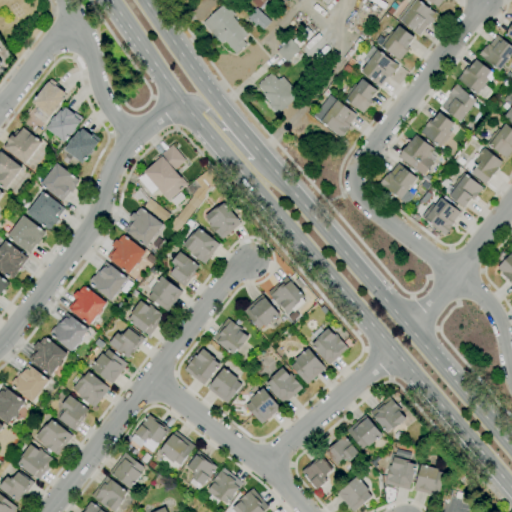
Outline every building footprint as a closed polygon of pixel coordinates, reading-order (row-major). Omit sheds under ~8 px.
[(271,0),(261,11),(249,0),(271,0)] [(419,36),(399,21),(415,0),(419,0),(437,14),(428,26),(427,26),(419,36)] [(235,54),(225,43),(222,46),(202,23),(222,5),(226,10),(228,8),(234,15),(233,17),(247,33),(241,39),(246,44),(235,54)] [(263,31),(256,24),(255,25),(253,24),(252,26),(247,21),(249,19),(247,17),(256,8),(272,23),(263,31)] [(400,60),(382,46),(399,25),(413,37),(406,47),(409,49),(400,60)] [(511,54),(499,71),(478,55),(485,46),(485,47),(488,44),(489,45),(497,35),(511,46),(511,54)] [(286,63),(276,52),(290,39),(292,41),(297,36),(304,43),(298,48),(300,50),(286,63)] [(380,86),(361,71),(378,49),(398,65),(388,78),(387,77),(380,86)] [(483,101),(456,79),(467,67),(469,68),(477,59),(491,71),(486,78),(489,80),(485,85),(492,91),(483,101)] [(277,114),(275,113),(274,114),(270,109),(271,108),(267,104),(269,102),(261,93),(262,92),(258,88),(259,87),(257,86),(271,73),(278,81),(282,77),(298,95),(277,114)] [(362,113),(345,99),(362,78),(377,90),(369,99),(372,101),(362,113)] [(45,124),(33,115),(39,108),(32,103),(47,82),(55,88),(56,85),(65,92),(62,97),(64,98),(59,104),(60,105),(56,111),(55,111),(45,124)] [(460,122),(440,107),(448,98),(447,97),(450,94),(449,93),(455,84),(477,100),(460,122)] [(511,122),(503,116),(507,111),(501,107),(505,102),(502,100),(511,88),(511,122)] [(341,139),(313,116),(327,99),(322,95),(326,90),(356,115),(348,125),(351,127),(341,139)] [(64,143),(46,129),(51,123),(50,122),(54,116),(55,117),(60,110),(62,112),(65,108),(75,115),(74,117),(80,122),(64,143)] [(439,148),(420,132),(430,119),(432,121),(439,112),(454,124),(450,130),(451,131),(450,132),(451,132),(447,137),(448,138),(445,143),(444,142),(439,148)] [(505,159),(486,143),(489,139),(488,138),(493,133),(496,135),(505,124),(511,129),(511,151),(511,152),(505,159)] [(24,165),(3,148),(8,142),(7,141),(13,135),(15,137),(23,127),(42,142),(24,165)] [(83,163),(65,149),(69,144),(68,143),(72,138),(73,138),(78,132),(80,133),(83,129),(93,136),(91,138),(98,143),(83,163)] [(423,175),(398,157),(410,140),(411,141),(415,135),(434,149),(432,151),(437,155),(432,162),(433,163),(423,175)] [(167,201),(157,189),(151,195),(137,179),(144,173),(143,173),(162,157),(160,155),(172,145),(186,161),(175,169),(188,184),(167,201)] [(485,184),(471,173),(476,166),(472,163),(478,155),(482,148),(483,149),(484,148),(502,162),(498,167),(485,184)] [(6,190),(0,185),(0,153),(1,152),(22,168),(6,190)] [(62,201),(40,184),(56,163),(78,180),(78,181),(75,186),(76,187),(72,193),(70,191),(62,201)] [(406,205),(379,183),(386,175),(387,175),(389,172),(390,173),(397,164),(403,169),(404,168),(417,178),(407,191),(413,196),(406,205)] [(177,233),(168,226),(175,217),(176,217),(192,197),(191,196),(198,187),(199,188),(200,187),(195,181),(210,168),(218,176),(205,193),(207,195),(196,209),(177,233)] [(464,207),(444,191),(446,189),(440,184),(445,178),(449,181),(446,184),(448,185),(453,189),(465,174),(483,189),(472,201),(470,200),(464,207)] [(48,230),(26,213),(44,191),(65,209),(58,218),(60,219),(54,226),(53,226),(50,230),(49,229),(48,230)] [(445,236),(424,219),(442,197),(460,212),(452,222),(453,223),(451,226),(452,227),(445,236)] [(164,223),(144,207),(150,199),(170,215),(164,223)] [(220,240),(208,226),(210,224),(205,216),(217,206),(218,207),(224,203),(241,224),(220,240)] [(146,248),(123,230),(131,221),(128,219),(133,212),(135,214),(139,208),(139,209),(141,207),(163,225),(146,248)] [(28,254),(6,237),(24,215),(45,232),(44,233),(45,234),(41,239),(42,240),(37,245),(36,245),(28,254)] [(204,264),(189,253),(190,251),(183,246),(193,232),(195,234),(199,227),(220,243),(204,264)] [(129,274),(106,257),(113,248),(111,246),(116,240),(117,241),(121,236),(122,237),(123,236),(126,238),(127,237),(146,252),(129,274)] [(11,280),(0,271),(0,248),(6,241),(23,254),(23,255),(28,258),(11,280)] [(184,287),(169,275),(174,268),(173,267),(174,265),(171,263),(180,251),(200,266),(184,287)] [(511,284),(496,268),(511,252),(511,284)] [(111,301),(91,285),(92,284),(89,282),(93,276),(94,276),(106,261),(128,279),(111,301)] [(0,294),(0,275),(9,283),(0,294)] [(167,312),(148,297),(152,292),(150,291),(162,275),(183,291),(167,312)] [(287,313),(281,306),(280,307),(267,293),(286,276),(304,296),(301,298),(305,302),(293,313),(291,310),(287,313)] [(89,326),(67,309),(74,299),(72,297),(77,291),(78,292),(83,286),(83,287),(85,286),(107,303),(89,326)] [(259,330),(244,312),(249,308),(247,307),(262,294),(265,297),(280,314),(266,326),(265,325),(259,330)] [(149,336),(128,321),(133,316),(130,314),(141,300),(148,306),(150,304),(165,316),(149,336)] [(71,352),(52,337),(53,336),(49,333),(54,326),(55,327),(66,312),(88,330),(71,352)] [(233,354),(212,338),(227,318),(231,321),(231,320),(235,323),(237,319),(241,322),(238,326),(243,329),(241,331),(249,337),(238,351),(236,350),(233,354)] [(328,365),(311,345),(317,340),(312,334),(320,327),(323,332),(328,328),(334,335),(335,334),(348,348),(328,365)] [(127,359),(117,351),(109,344),(118,333),(121,335),(122,334),(123,335),(128,328),(138,336),(139,335),(145,339),(133,354),(132,353),(127,359)] [(50,376),(28,359),(35,350),(33,348),(38,341),(40,343),(44,338),(46,339),(46,338),(67,354),(50,376)] [(307,385),(291,366),(296,361),(295,360),(309,348),(323,365),(326,369),(307,385)] [(112,384),(91,367),(103,352),(105,354),(109,349),(128,365),(112,384)] [(203,385),(183,370),(194,355),(197,357),(203,349),(216,359),(215,360),(220,364),(203,385)] [(32,403),(13,388),(14,386),(10,383),(15,377),(16,378),(27,364),(49,381),(32,403)] [(283,405),(266,385),(271,380),(269,379),(283,367),(289,374),(290,373),(303,388),(283,405)] [(226,405),(207,389),(224,368),(237,379),(236,380),(242,385),(226,405)] [(94,408),(82,398),(81,399),(78,397),(80,395),(72,388),(82,377),(83,378),(89,371),(110,388),(94,408)] [(7,425),(0,419),(0,388),(3,385),(25,403),(7,425)] [(261,425),(245,406),(251,401),(249,400),(263,388),(280,409),(261,425)] [(73,432),(58,419),(64,412),(63,410),(64,409),(61,406),(70,395),(89,410),(85,414),(86,415),(73,432)] [(387,432),(370,412),(389,396),(401,411),(400,412),(406,419),(393,430),(392,428),(387,432)] [(152,452),(142,445),(140,448),(130,440),(149,414),(156,420),(155,421),(168,430),(152,452)] [(362,450),(345,431),(365,414),(382,435),(368,447),(367,445),(362,450)] [(57,456),(46,447),(45,448),(41,445),(43,443),(35,437),(45,424),(47,426),(52,420),(73,436),(57,456)] [(175,470),(170,467),(169,468),(160,461),(164,456),(159,453),(176,431),(194,445),(175,470)] [(336,466),(324,452),(327,448),(329,450),(337,442),(336,440),(344,434),(359,451),(348,461),(346,459),(343,461),(342,459),(337,463),(338,464),(336,466)] [(39,480),(18,464),(22,459),(20,458),(25,451),(31,444),(38,450),(39,448),(55,460),(39,480)] [(409,490),(384,484),(388,466),(391,467),(393,460),(390,459),(391,453),(395,454),(397,449),(411,453),(408,463),(416,464),(409,490)] [(198,490),(188,482),(194,475),(193,473),(185,466),(198,451),(217,467),(198,490)] [(131,489),(109,473),(124,452),(144,467),(140,473),(142,474),(131,489)] [(317,490),(315,487),(301,472),(307,467),(307,468),(317,459),(319,460),(321,458),(331,469),(324,475),(326,477),(325,478),(327,481),(317,490)] [(438,497),(414,491),(421,465),(439,469),(438,471),(445,473),(438,497)] [(216,505),(208,499),(211,495),(207,492),(213,484),(211,483),(223,468),(243,484),(227,504),(222,500),(221,501),(220,500),(216,505)] [(17,503),(7,495),(7,494),(0,488),(0,486),(8,477),(10,479),(12,477),(14,478),(18,472),(23,476),(25,475),(35,482),(23,497),(22,496),(17,503)] [(115,511),(107,506),(105,509),(101,506),(102,505),(91,496),(106,476),(127,492),(123,498),(124,499),(119,505),(120,505),(115,511)] [(353,511),(336,494),(339,491),(340,491),(356,476),(369,490),(366,492),(370,497),(353,511)] [(231,511),(230,511),(233,509),(232,508),(239,503),(238,501),(253,488),(269,508),(264,511),(231,511)] [(13,511),(0,511),(0,493),(17,508),(13,511)] [(83,511),(85,510),(84,510),(90,502),(104,511),(83,511)]
